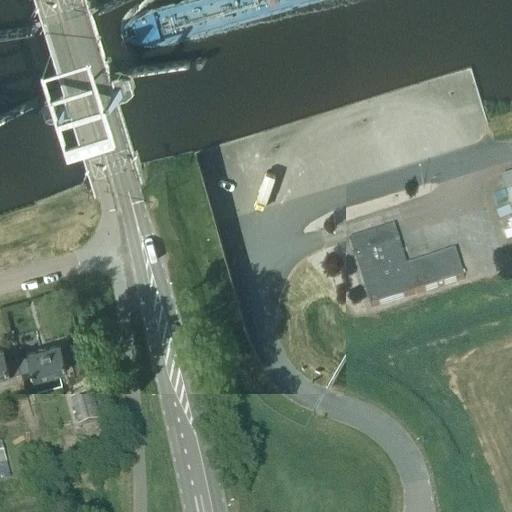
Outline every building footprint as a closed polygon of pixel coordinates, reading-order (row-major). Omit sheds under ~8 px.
[(33,21),(35,26),(37,27),(42,27),(90,13),(97,9),(95,2),(87,1),(37,17),(33,21)] [(48,99),(40,106),(45,120),(54,121),(125,100),(133,93),(129,78),(118,76),(48,99)] [(395,228),(350,242),(370,308),(464,279),(456,252),(408,268),(395,228)] [(15,355),(20,372),(30,369),(33,380),(67,371),(60,343),(15,355)] [(20,372),(15,355),(5,358),(3,349),(0,349),(0,379),(10,376),(10,374),(20,372)] [(100,420),(93,393),(71,399),(79,427),(100,420)]
